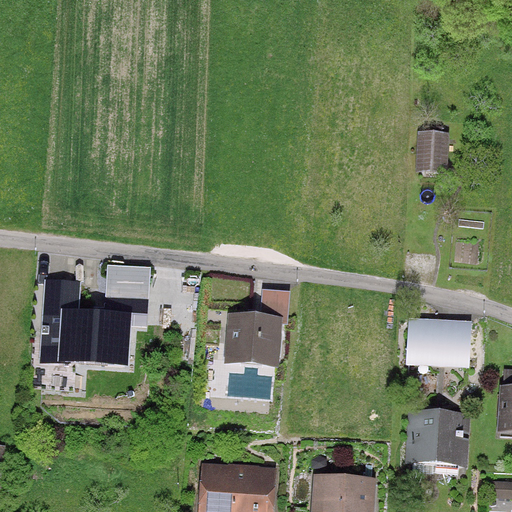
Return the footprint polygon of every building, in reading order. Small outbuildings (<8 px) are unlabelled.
[(445,133),(421,131),(419,172),(444,173),(445,133)] [(124,366),(127,319),(73,316),(75,288),(47,286),(43,362),(124,366)] [(278,321),(230,318),(227,362),(275,365),(278,321)] [(467,327),(413,323),(410,361),(465,365),(467,327)] [(511,391),(503,391),(501,428),(511,428),(511,391)] [(465,418),(412,414),(408,460),(462,464),(465,418)] [(268,511),(271,473),(204,469),(200,511),(268,511)] [(369,511),(371,483),(317,480),(315,511),(369,511)]
